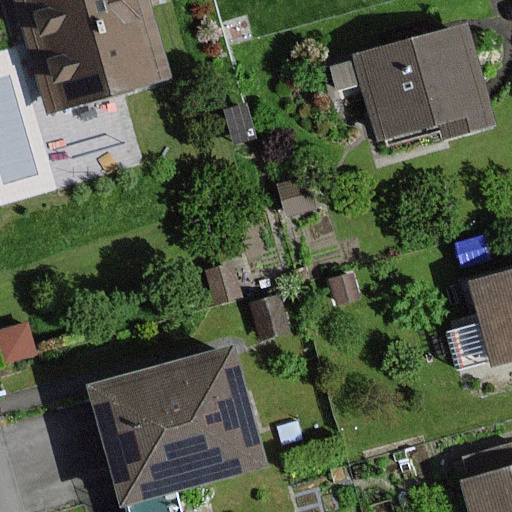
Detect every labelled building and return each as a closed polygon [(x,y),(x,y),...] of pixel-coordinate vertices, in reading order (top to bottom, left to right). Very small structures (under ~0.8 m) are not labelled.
[(22,0),(53,106),(167,73),(145,0),(22,0)] [(466,22),(357,51),(379,136),(436,121),(438,131),(491,117),(466,22)] [(314,205),(307,178),(282,185),(289,211),(314,205)] [(511,269),(476,280),(499,361),(511,356),(511,269)] [(28,325),(1,333),(8,358),(35,350),(28,325)] [(234,347),(93,387),(128,511),(187,511),(181,490),(243,474),(268,465),(260,442),(240,365),(234,347)] [(465,480),(474,511),(511,511),(511,465),(503,468),(496,471),(465,480)]
